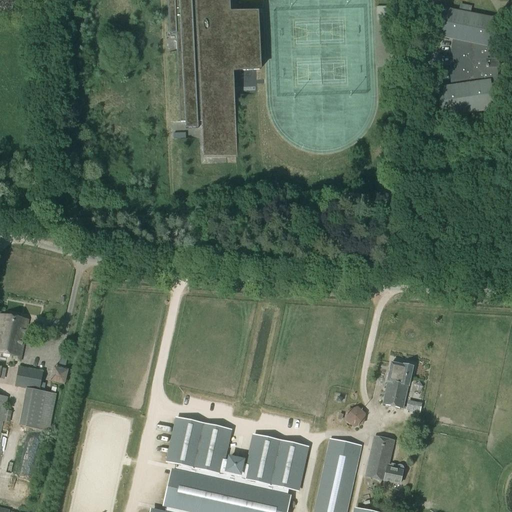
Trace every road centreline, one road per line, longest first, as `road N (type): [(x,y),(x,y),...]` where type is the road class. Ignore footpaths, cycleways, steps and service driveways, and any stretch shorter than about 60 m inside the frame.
road 1 (unclassified): [(511,297),(181,273),(0,235)]
road 2 (unknown): [(413,290),(395,319),(368,430),(318,437)]
road 3 (unknown): [(156,399),(318,437)]
road 4 (unknown): [(181,273),(156,399)]
